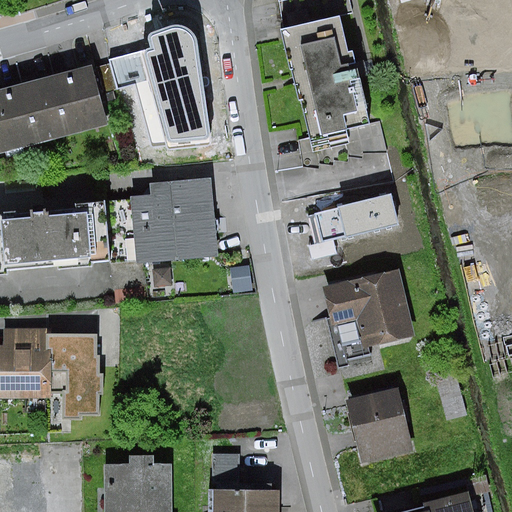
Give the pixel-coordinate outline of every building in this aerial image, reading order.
[(295,81),(311,140),(369,126),(355,71),(341,17),(283,32),(284,37),(285,39),(295,81)] [(150,48),(109,60),(117,90),(136,85),(152,148),(212,143),(197,39),(194,35),(190,30),(184,27),(176,25),(170,26),(151,33),(148,36),(147,39),(150,48)] [(89,66),(36,81),(51,137),(105,122),(89,66)] [(36,81),(0,91),(0,151),(51,137),(36,81)] [(115,266),(117,285),(146,282),(144,260),(212,253),(206,191),(155,196),(156,204),(134,206),(139,263),(115,266)] [(74,217),(0,222),(0,276),(107,263),(100,204),(73,206),(74,217)] [(253,291),(250,266),(231,269),(234,294),(253,291)] [(394,282),(334,298),(340,322),(362,315),(369,341),(407,330),(394,282)] [(7,353),(0,353),(0,401),(46,399),(44,340),(6,342),(7,353)] [(455,369),(434,375),(450,437),(472,432),(455,369)] [(398,386),(349,399),(365,460),(414,448),(398,386)] [(0,511),(45,511),(45,446),(0,446),(0,511)] [(168,511),(167,476),(108,478),(109,511),(168,511)] [(487,476),(466,481),(469,492),(470,497),(491,492),(487,476)] [(427,503),(429,511),(473,511),(469,492),(427,503)] [(272,511),(273,504),(215,503),(214,511),(272,511)]
